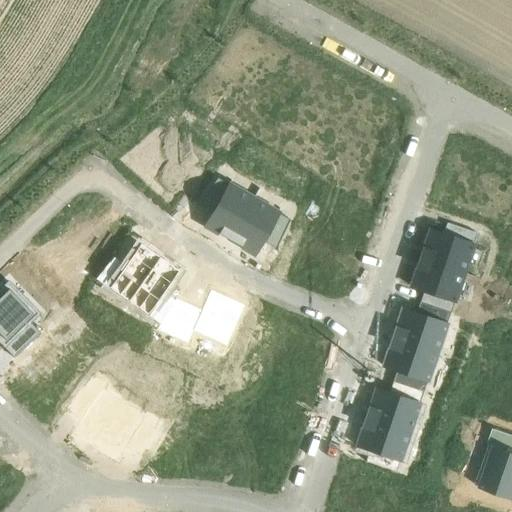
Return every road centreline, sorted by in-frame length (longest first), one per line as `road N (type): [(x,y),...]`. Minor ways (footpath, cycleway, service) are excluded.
road 1 (residential): [(365,326),(226,264),(96,172)]
road 2 (residential): [(365,326),(442,94)]
road 3 (residential): [(297,511),(365,326)]
road 4 (residential): [(442,94),(271,0)]
road 5 (residential): [(258,511),(111,491),(72,471)]
